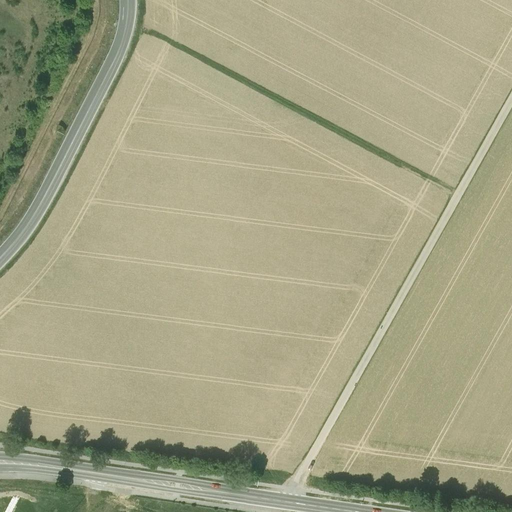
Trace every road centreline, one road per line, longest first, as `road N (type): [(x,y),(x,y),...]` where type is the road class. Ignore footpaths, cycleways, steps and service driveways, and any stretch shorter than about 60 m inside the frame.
road 1 (track): [(292,488),(511,97)]
road 2 (secondary): [(358,511),(37,465)]
road 3 (motorway): [(0,257),(44,198),(117,49),(127,0)]
